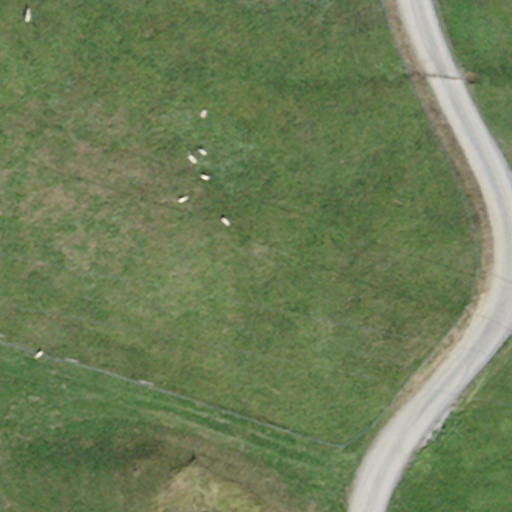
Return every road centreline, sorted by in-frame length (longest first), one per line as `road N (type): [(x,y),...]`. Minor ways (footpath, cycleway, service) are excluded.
road 1 (track): [(368,511),(396,435),(506,308),(511,241)]
road 2 (track): [(511,223),(415,0)]
